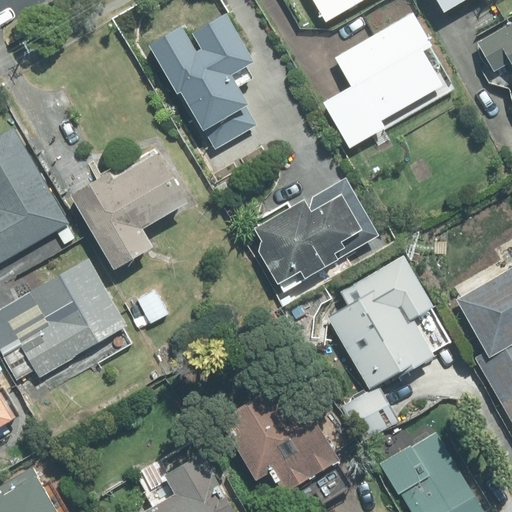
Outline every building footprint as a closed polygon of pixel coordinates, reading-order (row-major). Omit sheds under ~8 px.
[(315,0),(328,20),(362,0),(315,0)] [(437,44),(417,9),(337,57),(354,85),(327,100),(354,146),(391,124),(387,117),(450,80),(430,47),(437,44)] [(511,22),(479,42),(496,70),(511,61),(511,22)] [(242,79),(187,111),(211,153),(230,142),(237,153),(272,133),(242,79)] [(70,222),(73,219),(18,123),(0,133),(0,262),(58,229),(70,222)] [(195,198),(165,147),(119,174),(115,167),(76,191),(120,265),(160,242),(149,224),(195,198)] [(264,240),(262,249),(285,289),(316,271),(313,267),(323,262),(326,266),(381,233),(348,177),(311,198),(310,195),(292,206),(289,202),(256,221),(267,238),(264,240)] [(239,198),(229,204),(235,215),(246,209),(239,198)] [(77,236),(70,222),(58,229),(66,242),(77,236)] [(94,255),(0,309),(0,341),(21,377),(40,366),(44,373),(133,322),(94,255)] [(503,401),(511,395),(511,267),(456,299),(487,353),(478,359),(503,401)] [(388,281),(382,270),(346,291),(353,302),(331,315),(373,387),(419,361),(422,365),(440,354),(395,277),(388,281)] [(142,327),(174,309),(161,285),(129,303),(142,327)] [(0,369),(0,436),(13,429),(9,422),(25,412),(0,369)] [(279,466),(292,488),(352,453),(323,403),(306,412),(286,379),(229,412),(265,474),(279,466)] [(511,395),(503,401),(511,415),(511,395)] [(415,442),(385,460),(415,511),(489,511),(441,429),(417,443),(415,442)] [(244,511),(209,450),(169,473),(179,491),(142,511),(244,511)] [(0,511),(71,511),(47,469),(43,472),(37,463),(0,484),(0,511)]
